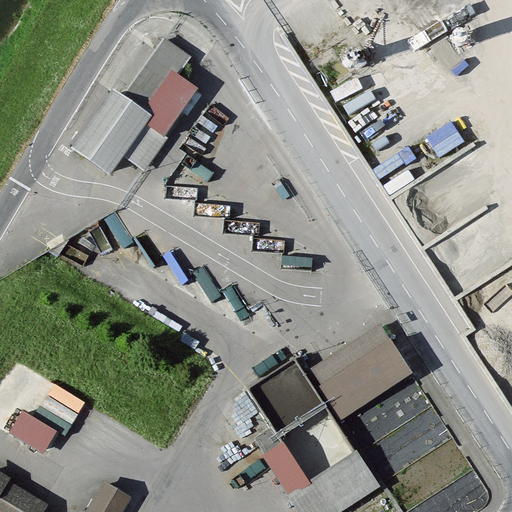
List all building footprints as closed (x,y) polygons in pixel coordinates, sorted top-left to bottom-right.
[(107,87),(64,152),(105,178),(147,114),(107,87)] [(380,324),(305,371),(336,420),(411,373),(380,324)] [(40,411),(74,427),(88,398),(54,382),(40,411)] [(17,406),(6,429),(43,448),(55,425),(17,406)] [(300,467),(340,439),(320,408),(279,436),(300,467)] [(281,437),(260,448),(282,491),(303,481),(281,437)] [(0,476),(0,511),(38,511),(45,500),(0,476)] [(97,479),(79,511),(118,511),(128,496),(97,479)]
